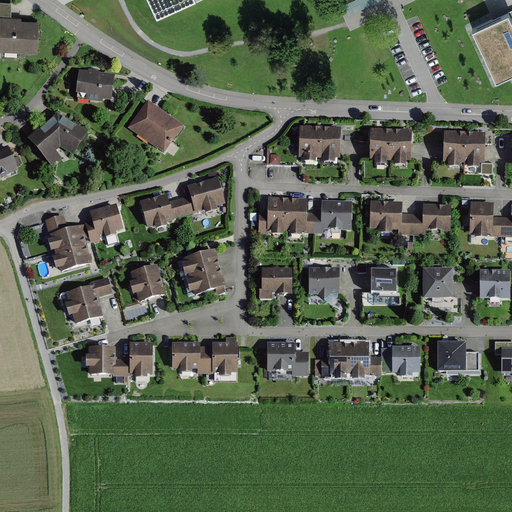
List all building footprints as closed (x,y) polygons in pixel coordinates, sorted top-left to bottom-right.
[(147,0),(156,18),(195,0),(147,0)] [(354,10),(378,0),(351,0),(350,0),(354,10)] [(511,21),(508,14),(474,30),(497,80),(511,73),(511,21)] [(41,21),(5,19),(4,48),(40,49),(41,21)] [(117,76),(85,73),(83,94),(115,97),(117,76)] [(187,127),(152,103),(134,128),(169,152),(187,127)] [(88,136),(58,116),(30,142),(45,158),(60,146),(75,155),(88,136)] [(320,157),(320,131),(301,131),(300,157),(320,157)] [(340,132),(320,131),(320,157),(339,158),(340,132)] [(391,160),(391,134),(371,133),(371,160),(391,160)] [(411,135),(391,134),(391,160),(410,161),(411,135)] [(464,162),(465,135),(444,135),(444,162),(464,162)] [(484,136),(465,135),(464,162),(483,163),(484,136)] [(9,148),(0,151),(0,176),(18,169),(9,148)] [(192,197),(183,200),(188,217),(227,204),(219,181),(190,191),(192,197)] [(170,196),(143,205),(151,229),(188,217),(183,200),(173,204),(170,196)] [(269,201),(269,216),(261,215),(260,230),(314,232),(314,216),(306,216),(306,202),(269,201)] [(323,216),(314,216),(314,232),(349,233),(350,205),(324,204),(323,216)] [(120,205),(90,215),(98,239),(128,229),(120,205)] [(400,206),(374,205),(373,233),(414,235),(415,218),(400,218),(400,206)] [(424,218),(415,218),(414,235),(448,236),(449,208),(425,207),(424,218)] [(492,207),(472,207),(472,236),(511,237),(511,220),(491,221),(492,207)] [(69,217),(47,223),(55,254),(86,246),(81,228),(73,230),(69,217)] [(92,266),(86,246),(55,254),(61,275),(92,266)] [(220,271),(215,253),(182,262),(187,280),(220,271)] [(161,267),(137,273),(145,303),(169,296),(161,267)] [(225,290),(220,271),(187,280),(192,299),(225,290)] [(289,271),(263,272),(263,293),(290,293),(289,271)] [(396,271),(371,271),(371,295),(397,295),(396,271)] [(339,272),(310,272),(310,294),(339,294),(339,272)] [(453,272),(425,272),(426,300),(454,299),(453,272)] [(511,274),(481,275),(481,298),(511,298),(511,274)] [(105,317),(99,298),(114,293),(110,278),(94,282),(96,287),(68,295),(77,325),(105,317)] [(210,344),(178,345),(179,375),(210,374),(210,344)] [(239,344),(210,344),(210,374),(239,373),(239,344)] [(471,345),(443,345),(443,371),(482,371),(482,353),(471,353),(471,345)] [(125,358),(125,375),(156,374),(155,346),(134,346),(135,358),(125,358)] [(295,346),(269,346),(269,374),(307,374),(307,355),(295,355),(295,346)] [(350,379),(350,347),(330,347),(330,370),(322,370),(322,379),(350,379)] [(370,347),(350,347),(350,379),(382,379),(382,361),(370,361),(370,347)] [(420,348),(389,349),(389,376),(421,376),(420,348)] [(119,349),(95,350),(96,376),(125,375),(125,358),(120,358),(119,349)]
